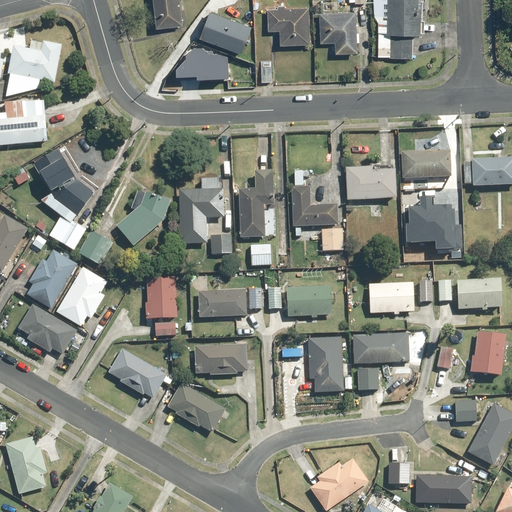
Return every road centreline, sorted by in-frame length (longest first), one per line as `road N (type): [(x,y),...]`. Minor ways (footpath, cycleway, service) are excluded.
road 1 (residential): [(471,99),(159,112),(139,105),(117,80),(93,0)]
road 2 (residential): [(228,501),(0,366)]
road 3 (residential): [(407,421),(287,437),(254,462),(228,501)]
